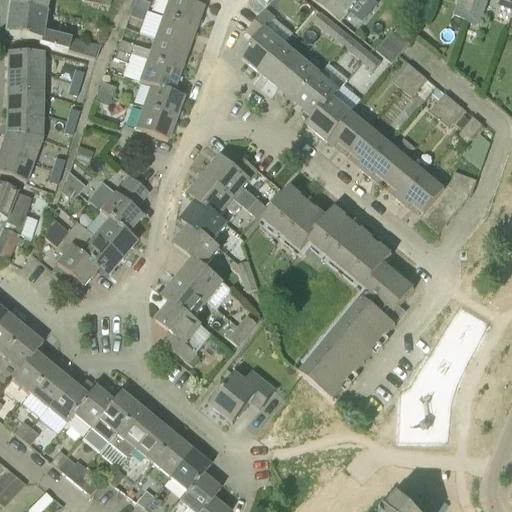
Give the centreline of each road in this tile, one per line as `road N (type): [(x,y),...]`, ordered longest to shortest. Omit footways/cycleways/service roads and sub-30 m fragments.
road 1 (residential): [(349,407),(431,303),(437,279),(430,260),(273,129)]
road 2 (residential): [(137,306),(194,132)]
road 3 (residential): [(243,464),(143,379),(141,357)]
road 4 (residential): [(141,357),(71,363),(67,312)]
